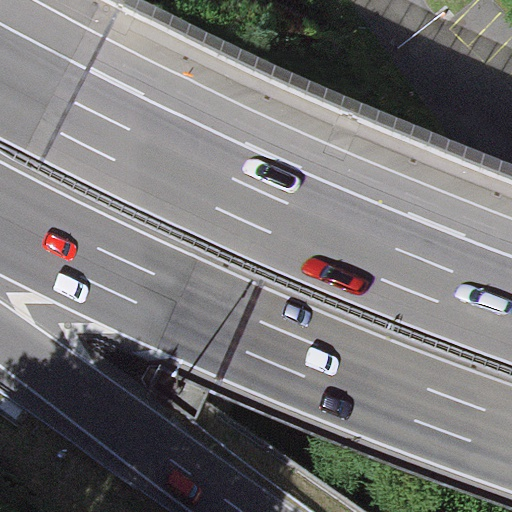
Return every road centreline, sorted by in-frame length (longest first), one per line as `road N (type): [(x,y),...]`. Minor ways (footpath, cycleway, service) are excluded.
road 1 (motorway): [(511,309),(228,193),(0,78)]
road 2 (motorway): [(0,217),(241,331),(511,437)]
road 3 (motorway): [(0,332),(243,511)]
